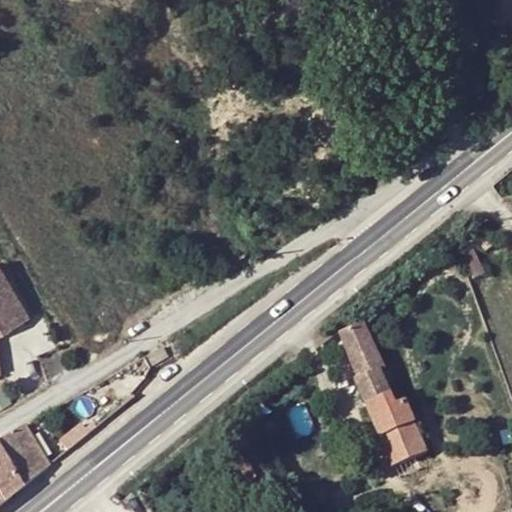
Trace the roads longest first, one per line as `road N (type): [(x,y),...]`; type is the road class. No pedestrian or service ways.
road 1 (residential): [(385,233),(365,218),(337,223),(0,431)]
road 2 (secondary): [(385,233),(80,480)]
road 3 (secondary): [(511,129),(385,233)]
